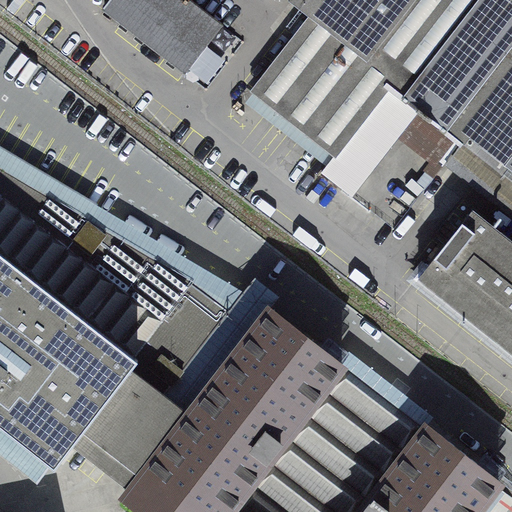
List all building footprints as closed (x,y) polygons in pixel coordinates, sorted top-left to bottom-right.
[(110,0),(103,9),(144,41),(184,73),(222,26),(189,0),(110,0)] [(511,0),(292,0),(312,15),(253,90),(335,154),(321,172),(352,196),(418,111),(460,144),(468,133),(508,164),(507,164),(511,168),(511,0)] [(468,133),(460,144),(447,161),(511,212),(511,168),(507,164),(508,164),(468,133)] [(163,396),(229,312),(194,284),(0,169),(0,423),(11,432),(54,465),(71,443),(118,480),(130,489),(188,414),(163,396)] [(445,244),(418,278),(511,353),(511,241),(472,210),(445,244)] [(270,309),(188,414),(130,489),(124,496),(145,511),(473,511),(489,492),(498,480),(427,425),(425,428),(270,309)]
